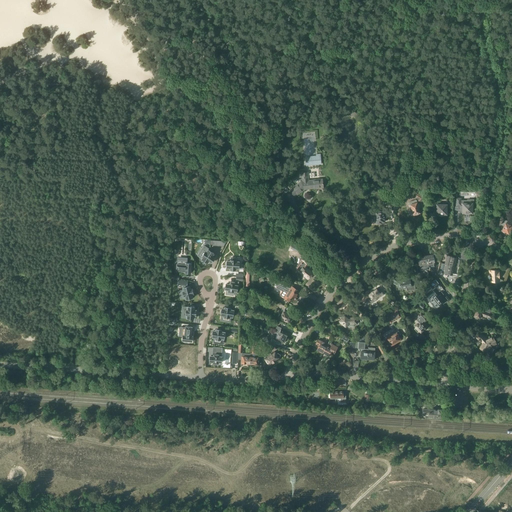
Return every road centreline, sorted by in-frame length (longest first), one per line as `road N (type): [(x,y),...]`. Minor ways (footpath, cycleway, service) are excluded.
road 1 (unknown): [(511,115),(433,106),(217,23),(126,5),(88,24),(28,23),(0,33)]
road 2 (residential): [(289,376),(317,312),(358,265),(405,242),(477,239)]
road 3 (unclassified): [(199,378),(0,364)]
road 4 (track): [(486,0),(483,33),(501,129),(495,165)]
